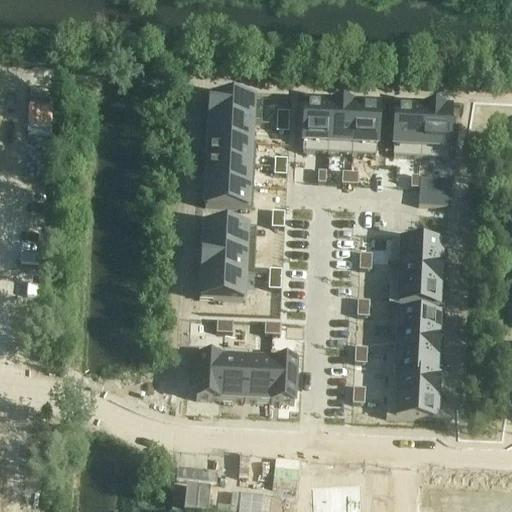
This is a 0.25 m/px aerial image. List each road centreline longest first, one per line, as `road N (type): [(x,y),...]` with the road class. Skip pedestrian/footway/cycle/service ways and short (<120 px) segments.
road 1 (residential): [(17,388),(144,433),(511,454)]
road 2 (residential): [(17,388),(9,336),(18,81)]
road 3 (residential): [(11,511),(17,388)]
